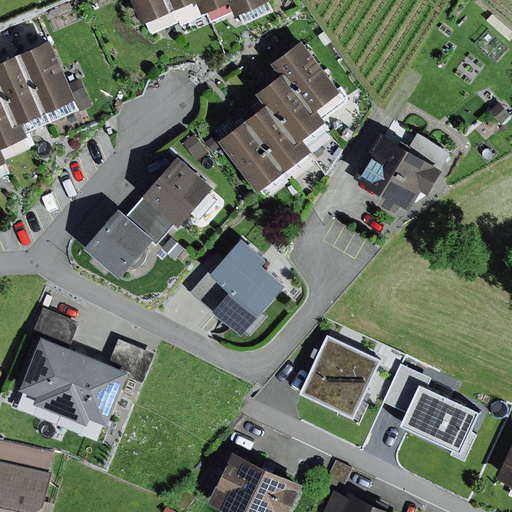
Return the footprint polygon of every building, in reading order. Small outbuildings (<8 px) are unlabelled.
[(173,10),(168,0),(136,0),(146,22),(173,10)] [(168,0),(173,10),(195,0),(168,0)] [(201,0),(205,11),(231,0),(201,0)] [(270,0),(233,0),(240,13),(270,0)] [(321,106),(344,88),(305,37),(276,59),(285,71),(315,110),(321,106)] [(53,38),(26,49),(51,109),(79,97),(53,38)] [(26,49),(0,60),(0,76),(4,74),(24,120),(51,109),(26,49)] [(307,136),(330,118),(321,106),(315,110),(285,71),(261,90),(270,101),(301,141),(307,136)] [(0,76),(0,140),(2,146),(30,133),(24,120),(4,74),(0,76)] [(286,170),(316,147),(307,136),(301,141),(270,101),(247,119),(286,170)] [(511,114),(501,101),(491,109),(502,122),(511,114)] [(262,188),(286,170),(247,119),(223,137),(262,188)] [(452,151),(395,119),(387,133),(383,130),(359,173),(387,189),(382,197),(399,207),(406,201),(413,206),(425,186),(432,190),(446,166),(444,165),(452,151)] [(208,151),(195,133),(182,142),(195,160),(208,151)] [(222,145),(215,134),(205,141),(212,152),(222,145)] [(0,163),(8,160),(2,146),(0,140),(0,163)] [(181,154),(147,193),(178,220),(182,224),(217,185),(181,154)] [(178,220),(147,193),(129,212),(158,237),(153,242),(157,245),(178,220)] [(129,212),(122,206),(87,245),(123,276),(153,242),(158,237),(129,212)] [(269,258),(244,236),(218,266),(216,264),(191,292),(216,313),(219,310),(245,332),(288,283),(265,263),(269,258)] [(184,247),(172,237),(163,248),(175,258),(184,247)] [(82,321),(44,305),(32,336),(42,341),(22,387),(39,394),(36,401),(90,423),(93,416),(110,423),(129,375),(146,382),(158,352),(120,337),(110,361),(72,345),(82,321)] [(385,357),(329,332),(302,392),(358,417),(385,357)] [(482,401),(402,365),(385,403),(409,415),(404,426),(459,451),(482,401)] [(405,447),(379,434),(372,447),(397,460),(405,447)] [(0,511),(45,511),(55,470),(51,469),(55,451),(0,438),(0,511)] [(290,511),(305,482),(237,449),(212,501),(235,511),(290,511)] [(511,451),(501,476),(511,480),(511,451)] [(354,467),(337,459),(329,476),(347,484),(354,467)] [(349,495),(335,489),(323,511),(398,511),(351,490),(349,495)]
